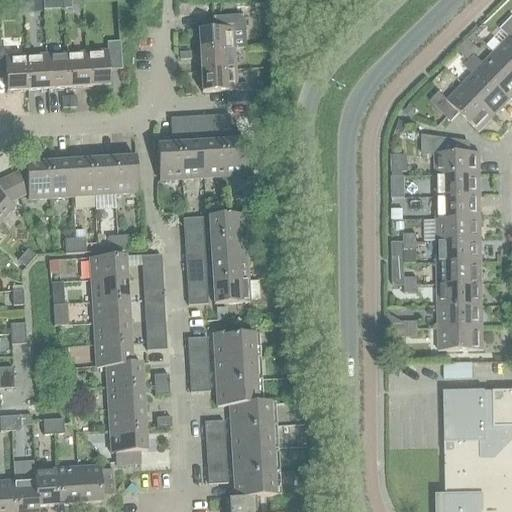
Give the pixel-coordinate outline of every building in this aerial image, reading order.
[(40,0),(28,1),(28,14),(41,14),(40,0)] [(40,0),(41,11),(60,10),(59,0),(40,0)] [(62,0),(63,10),(70,10),(70,0),(62,0)] [(183,16),(199,15),(199,5),(183,6),(183,16)] [(197,31),(198,53),(233,51),(233,49),(244,48),(242,28),(242,17),(234,17),(234,16),(210,18),(210,31),(197,31)] [(507,39),(492,55),(511,74),(511,18),(499,31),(507,39)] [(0,41),(0,77),(4,78),(5,93),(26,92),(24,57),(3,58),(2,41),(0,41)] [(85,54),(87,88),(108,87),(107,71),(120,70),(119,43),(105,44),(106,52),(85,54)] [(234,71),(233,51),(198,53),(199,73),(234,71)] [(177,62),(188,61),(188,53),(177,54),(177,62)] [(87,88),(85,54),(65,55),(67,89),(87,88)] [(67,89),(65,55),(44,56),(47,91),(67,89)] [(508,102),(511,97),(511,74),(492,55),(483,64),(474,56),(468,62),(508,102)] [(47,91),(44,56),(24,57),(26,92),(47,91)] [(472,75),(461,86),(493,117),(508,102),(468,62),(463,67),(472,75)] [(199,73),(200,94),(225,93),(226,105),(254,103),(253,91),(245,91),(245,85),(235,86),(234,71),(199,73)] [(478,133),(493,117),(461,86),(446,102),(438,94),(429,103),(450,123),(458,115),(478,133)] [(184,88),(184,96),(192,96),(192,88),(184,88)] [(60,110),(75,109),(74,98),(60,99),(60,110)] [(403,113),(411,120),(416,114),(408,107),(403,113)] [(221,137),(219,117),(212,118),(213,138),(221,137)] [(228,117),(227,117),(219,117),(221,137),(229,136),(228,117)] [(186,139),(185,119),(177,120),(178,140),(186,139)] [(178,140),(177,120),(168,120),(170,140),(178,140)] [(399,122),(395,133),(402,135),(406,125),(399,122)] [(434,178),(478,177),(478,154),(465,154),(465,144),(421,138),(421,157),(433,156),(434,178)] [(244,142),(221,143),(223,179),(246,177),(244,142)] [(223,179),(221,143),(200,144),(202,180),(223,179)] [(202,180),(200,144),(178,145),(180,181),(202,180)] [(180,181),(178,145),(156,147),(158,183),(180,181)] [(390,158),(391,174),(402,173),(401,157),(390,158)] [(134,159),(112,160),(114,196),(136,195),(134,159)] [(112,160),(90,162),(92,197),(114,196),(112,160)] [(90,162),(68,163),(71,199),(92,197),(90,162)] [(68,163),(47,164),(49,200),(71,199),(68,163)] [(25,170),(7,179),(17,199),(26,195),(27,201),(49,200),(47,164),(25,166),(25,170)] [(434,199),(479,199),(478,177),(434,178),(434,199)] [(0,222),(12,208),(7,204),(17,199),(7,179),(0,181),(0,222)] [(435,221),(479,220),(479,199),(434,199),(435,221)] [(390,222),(402,222),(402,211),(390,211),(390,222)] [(207,218),(208,241),(244,239),(243,216),(207,218)] [(182,229),(202,228),(201,219),(181,220),(182,229)] [(435,221),(435,243),(480,242),(479,220),(435,221)] [(117,253),(128,252),(127,237),(116,238),(117,253)] [(117,253),(116,238),(106,239),(107,253),(117,253)] [(246,260),(244,239),(208,241),(210,262),(246,260)] [(83,240),(73,241),(74,255),(84,255),(83,240)] [(74,255),(73,241),(63,241),(64,256),(74,255)] [(435,265),(480,264),(480,242),(435,243),(435,265)] [(29,263),(34,258),(26,251),(21,256),(29,263)] [(184,264),(204,262),(203,254),(183,256),(184,264)] [(29,263),(21,256),(16,262),(24,269),(29,263)] [(159,257),(139,258),(140,266),(160,265),(159,257)] [(89,282),(125,280),(124,258),(88,260),(89,282)] [(210,262),(211,284),(247,282),(246,260),(210,262)] [(204,262),(184,264),(184,272),(204,271),(204,262)] [(436,287),(480,286),(480,264),(435,265),(436,287)] [(416,287),(416,279),(403,280),(403,288),(416,287)] [(125,280),(89,282),(90,304),(126,302),(125,280)] [(248,304),(247,282),(211,284),(212,306),(248,304)] [(436,309),(481,308),(480,286),(436,287),(436,309)] [(416,295),(416,287),(403,288),(403,295),(416,295)] [(21,292),(10,293),(11,307),(22,307),(21,292)] [(142,301),(162,300),(161,292),(141,293),(142,301)] [(52,306),(63,306),(63,294),(51,295),(52,306)] [(186,307),(206,306),(206,297),(186,299),(186,307)] [(142,309),(162,308),(162,300),(142,301),(142,309)] [(126,302),(90,304),(92,325),(128,323),(126,302)] [(436,309),(437,331),(481,330),(481,308),(436,309)] [(216,322),(226,321),(225,309),(215,309),(216,322)] [(128,323),(92,325),(93,347),(129,345),(128,323)] [(23,325),(22,325),(9,326),(9,336),(24,335),(23,325)] [(481,330),(437,331),(437,353),(482,352),(481,330)] [(404,331),(395,332),(396,339),(404,339),(416,339),(416,331),(404,331)] [(24,346),(24,335),(9,336),(10,347),(24,346)] [(164,343),(164,335),(144,336),(144,344),(164,343)] [(227,407),(268,405),(268,404),(256,405),(252,336),(230,337),(229,335),(211,336),(216,409),(227,408),(227,407)] [(185,340),(186,349),(206,348),(205,339),(185,340)] [(164,343),(144,344),(145,353),(165,351),(164,343)] [(129,345),(93,347),(94,370),(104,369),(104,368),(130,367),(130,366),(129,345)] [(67,350),(59,350),(59,359),(68,358),(67,350)] [(470,381),(470,365),(442,365),(443,381),(470,381)] [(104,368),(104,369),(105,390),(141,387),(140,366),(130,366),(130,367),(104,368)] [(11,369),(10,369),(0,369),(0,380),(12,379),(11,369)] [(152,377),(152,387),(167,386),(166,376),(152,377)] [(188,378),(189,395),(209,394),(208,377),(188,378)] [(0,390),(12,390),(12,379),(0,380),(0,390)] [(167,386),(152,387),(153,398),(168,397),(167,386)] [(141,387),(105,390),(107,412),(142,409),(141,387)] [(511,511),(511,393),(492,393),(492,394),(491,394),(484,394),(484,393),(443,394),(445,511),(511,511)] [(274,498),(268,405),(227,407),(227,408),(233,500),(256,499),(274,498)] [(142,409),(107,412),(108,433),(144,431),(142,409)] [(19,432),(18,418),(18,417),(8,418),(9,433),(19,432)] [(0,433),(9,433),(8,418),(0,418),(0,433)] [(155,430),(170,429),(169,419),(154,420),(155,430)] [(52,436),(51,421),(41,422),(42,437),(52,436)] [(52,436),(63,436),(62,421),(51,421),(52,436)] [(202,424),(203,441),(223,440),(222,423),(202,424)] [(144,431),(108,433),(109,455),(113,455),(114,467),(139,466),(138,454),(145,453),(144,431)] [(98,468),(76,469),(78,505),(100,504),(100,497),(112,496),(110,471),(98,472),(98,468)] [(205,469),(206,486),(226,485),(225,468),(205,469)] [(76,469),(54,471),(57,507),(78,505),(76,469)] [(35,508),(36,508),(57,507),(54,471),(32,472),(33,482),(35,508)] [(35,511),(36,508),(35,508),(33,482),(12,483),(13,511),(35,511)] [(0,511),(13,511),(12,483),(0,483),(0,511)] [(224,501),(224,511),(257,511),(256,499),(233,500),(224,501)]
